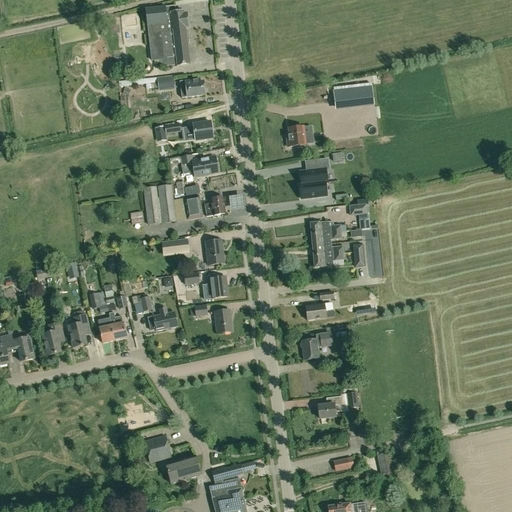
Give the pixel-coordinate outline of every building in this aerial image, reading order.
[(190,64),(186,29),(188,29),(186,13),(184,13),(184,12),(175,13),(175,7),(165,8),(165,7),(146,9),(148,26),(152,61),(161,60),(161,67),(177,65),(177,66),(190,64)] [(122,42),(125,54),(137,51),(131,22),(128,23),(127,17),(117,19),(119,28),(120,28),(123,42),(122,42)] [(158,88),(158,89),(174,87),(173,77),(171,77),(157,79),(158,84),(158,88)] [(179,82),(181,99),(187,98),(204,96),(203,82),(199,83),(199,80),(185,82),(179,82)] [(363,88),(350,90),(353,110),(364,108),(375,107),(372,87),(363,88)] [(338,101),(338,92),(327,93),(327,102),(338,101)] [(321,111),(303,113),(304,125),(322,123),(321,111)] [(190,137),(195,136),(196,141),(212,138),(210,122),(193,125),(188,126),(190,137)] [(164,126),(166,135),(170,134),(181,133),(180,124),(168,126),(164,126)] [(164,127),(155,129),(157,143),(166,141),(164,127)] [(287,135),(287,139),(288,147),(307,145),(305,127),(288,129),(289,135),(287,135)] [(341,154),(332,156),(333,163),(342,161),(341,154)] [(183,175),(195,173),(196,177),(217,173),(215,158),(193,162),(192,156),(180,158),(183,175)] [(297,185),(297,186),(325,183),(323,171),(326,170),(325,160),(314,162),(315,171),(298,173),(299,184),(297,185)] [(184,182),(176,183),(178,195),(186,194),(184,182)] [(325,183),(297,186),(299,200),(325,197),(323,184),(325,184),(325,183)] [(187,221),(183,199),(179,200),(175,200),(173,201),(172,186),(157,187),(159,199),(158,199),(156,188),(143,189),(148,226),(161,224),(176,223),(187,221)] [(241,194),(227,194),(227,208),(242,207),(241,194)] [(183,199),(187,221),(203,219),(199,196),(183,199)] [(222,198),(210,200),(211,204),(205,205),(207,217),(225,214),(222,198)] [(361,231),(370,230),(370,227),(369,218),(367,218),(365,205),(350,207),(351,217),(359,216),(361,228),(361,230),(361,231)] [(132,224),(143,222),(142,212),(131,213),(132,224)] [(329,222),(310,224),(311,236),(330,234),(341,233),(341,226),(333,226),(333,222),(329,222)] [(342,240),(342,238),(341,233),(330,234),(311,236),(312,246),(331,245),(330,241),(342,240)] [(164,254),(190,252),(188,239),(162,242),(164,254)] [(222,241),(205,243),(208,266),(224,264),(222,241)] [(341,254),(343,253),(343,247),(331,248),(331,245),(312,246),(313,256),(332,255),(341,254)] [(363,252),(354,253),(355,268),(365,267),(363,252)] [(344,261),(343,253),(341,254),(332,255),(313,256),(314,268),(333,266),(332,262),(344,261)] [(77,271),(75,264),(66,266),(68,273),(77,271)] [(51,277),(49,269),(37,271),(38,280),(51,277)] [(184,275),(185,286),(199,284),(198,274),(184,275)] [(211,299),(228,297),(226,278),(209,280),(209,284),(203,285),(204,300),(211,300),(211,299)] [(128,283),(123,284),(125,296),(131,295),(128,283)] [(319,294),(320,301),(334,299),(333,292),(319,294)] [(101,314),(108,312),(105,297),(104,297),(103,293),(89,296),(92,310),(99,309),(101,314)] [(105,297),(108,312),(116,311),(114,303),(115,303),(114,295),(107,297),(105,297)] [(116,298),(119,310),(128,308),(125,296),(116,298)] [(149,297),(140,300),(143,313),(152,311),(149,297)] [(356,315),(376,312),(374,304),(355,307),(356,315)] [(195,308),(195,316),(196,318),(207,316),(206,306),(194,307),(195,308)] [(325,319),(335,318),(334,316),(334,313),(325,314),(324,310),(324,306),(306,308),(308,321),(325,319)] [(174,313),(168,315),(166,308),(159,310),(160,316),(153,318),(148,319),(151,332),(156,331),(156,332),(177,327),(174,313)] [(215,313),(217,334),(232,333),(230,311),(215,313)] [(111,324),(114,341),(115,341),(126,338),(122,321),(121,316),(115,317),(113,312),(108,313),(111,324)] [(80,318),(75,319),(76,325),(68,327),(73,348),(80,347),(87,345),(84,335),(90,334),(86,316),(85,316),(80,318)] [(42,335),(47,356),(61,353),(58,344),(64,342),(60,324),(49,326),(50,333),(42,335)] [(103,343),(114,341),(111,327),(99,329),(103,343)] [(318,359),(317,348),(321,347),(321,348),(333,347),(331,333),(319,334),(319,335),(316,335),(316,341),(302,342),(302,343),(300,345),(300,348),(302,349),(304,361),(318,359)] [(9,336),(13,353),(18,352),(21,362),(34,359),(29,338),(21,340),(19,334),(14,335),(9,336)] [(13,353),(9,336),(0,338),(2,345),(0,345),(0,366),(9,364),(7,355),(13,353)] [(358,408),(357,393),(346,394),(348,409),(358,408)] [(343,412),(341,397),(329,399),(330,405),(327,406),(318,407),(320,419),(335,417),(335,413),(343,412)] [(166,437),(144,444),(149,464),(171,459),(166,437)] [(195,457),(180,461),(166,465),(171,484),(186,480),(200,476),(195,457)] [(336,471),(353,468),(351,459),(334,463),(336,471)] [(243,465),(245,470),(255,467),(254,462),(243,465)] [(391,464),(379,466),(381,476),(394,474),(391,464)] [(243,473),(241,465),(211,472),(215,486),(225,484),(225,483),(229,482),(238,480),(238,477),(244,475),(243,473)] [(241,490),(238,480),(229,482),(225,483),(225,484),(215,486),(209,488),(214,511),(245,511),(241,489),(241,490)] [(371,491),(369,483),(352,487),(354,495),(357,495),(357,493),(371,491)] [(365,511),(364,503),(349,505),(329,508),(329,511),(365,511)]
